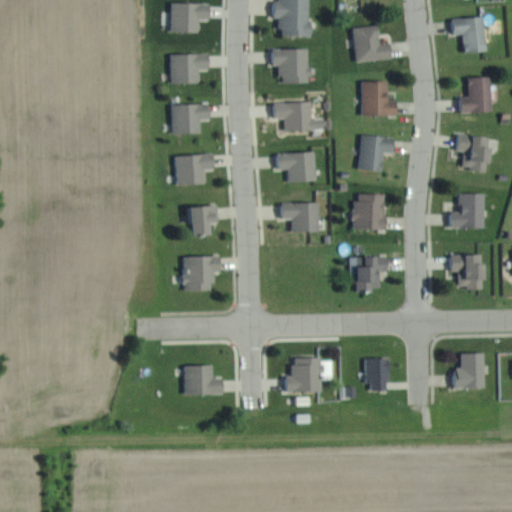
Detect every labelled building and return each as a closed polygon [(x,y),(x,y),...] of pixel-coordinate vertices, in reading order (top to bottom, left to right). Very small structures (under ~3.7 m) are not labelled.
[(283,34),(313,35),(313,0),(277,0),(278,16),(283,16),(283,34)] [(203,17),(213,17),(213,2),(175,1),(174,30),(203,30),(203,17)] [(465,32),(468,52),(491,48),(486,14),(454,18),(456,33),(465,32)] [(355,27),(360,61),(396,56),(394,41),(384,42),(381,23),(355,27)] [(313,80),(312,46),(275,47),(275,63),(283,63),(284,81),(313,80)] [(174,53),(175,82),(203,81),(202,67),(213,67),(212,51),(174,53)] [(471,95),(463,96),(463,111),(495,110),(494,75),(471,76),(471,95)] [(401,113),(400,98),(392,98),(391,79),(364,80),(365,114),(401,113)] [(288,116),(288,129),(317,128),(316,100),(277,101),(277,117),(288,116)] [(176,132),(204,131),(203,118),(214,118),(213,101),(175,103),(176,132)] [(361,167),(385,170),(387,151),(397,152),(398,136),(365,133),(361,167)] [(459,149),(467,150),(466,168),(489,169),(490,162),(493,162),(494,135),(460,133),(459,149)] [(319,179),(318,150),(279,152),(280,168),(290,167),(291,180),(319,179)] [(180,183),(209,182),(208,167),(217,167),(216,152),(178,154),(180,183)] [(358,227),(389,228),(389,192),(358,192),(358,227)] [(453,226),(488,226),(488,192),(462,192),(461,208),(453,208),(453,226)] [(285,202),(285,217),(295,217),(295,230),(323,230),(322,201),(285,202)] [(214,221),(222,220),(220,203),(192,206),(195,234),(215,232),(214,221)] [(488,286),(488,262),(486,262),(485,252),(453,252),(453,269),(461,269),(461,286),(488,286)] [(216,288),(216,270),(224,270),(223,254),(185,255),(186,289),(216,288)] [(359,256),(360,288),(383,287),(383,270),(391,270),(391,255),(359,256)] [(487,351),(464,352),(464,366),(456,366),(456,387),(488,386),(487,351)] [(290,390),(326,389),(325,378),(336,377),(336,359),(325,359),(325,355),(296,356),(296,373),(290,374),(290,390)] [(368,356),(368,382),(374,382),(374,389),(393,389),(393,357),(368,356)] [(187,392),(227,393),(227,377),(216,376),(216,364),(187,363),(187,392)]
